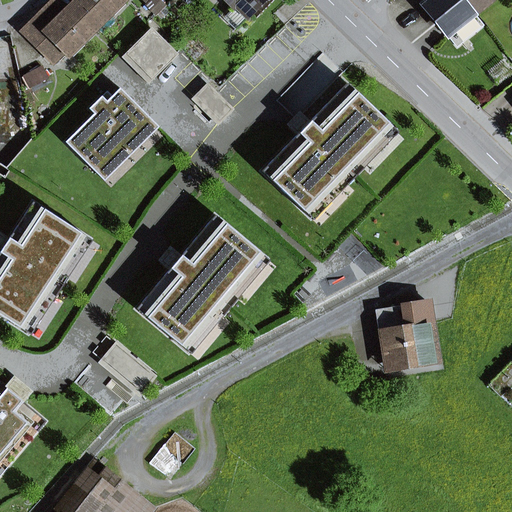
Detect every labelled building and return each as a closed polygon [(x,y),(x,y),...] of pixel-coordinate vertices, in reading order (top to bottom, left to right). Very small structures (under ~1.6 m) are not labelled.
[(49,5),(54,11),(59,5),(54,0),(49,5)] [(123,0),(78,0),(74,5),(96,27),(123,0)] [(235,6),(248,18),(265,0),(223,0),(233,9),(235,6)] [(477,30),(468,19),(475,13),(464,0),(428,0),(423,4),(457,46),(477,30)] [(464,0),(475,13),(490,0),(464,0)] [(65,52),(68,55),(96,27),(74,5),(66,12),(59,5),(54,11),(49,5),(22,32),(53,64),(65,52)] [(223,19),(236,30),(248,18),(235,6),(233,9),(223,19)] [(157,23),(126,54),(154,81),(184,50),(157,23)] [(30,87),(48,78),(42,67),(24,76),(30,87)] [(303,128),(262,171),(294,203),(299,207),(302,204),(313,205),(340,178),(347,184),(356,175),(362,168),(355,162),(383,134),(380,123),(384,120),(346,84),(313,118),(303,128)] [(207,85),(195,97),(215,117),(220,122),(232,110),(207,85)] [(94,114),(65,142),(95,172),(106,162),(110,166),(143,133),(139,129),(149,118),(120,88),(106,102),(101,97),(89,109),(94,114)] [(4,247),(0,252),(0,315),(15,325),(17,321),(28,321),(47,292),(55,297),(67,279),(59,273),(77,245),(74,234),(76,231),(32,202),(4,247)] [(176,262),(136,309),(176,342),(179,339),(190,340),(215,310),(222,316),(237,299),(229,293),(254,263),(251,252),(254,249),(215,216),(176,262)] [(388,350),(391,369),(438,362),(428,303),(376,311),(382,351),(388,350)] [(116,344),(101,361),(140,394),(155,377),(116,344)] [(385,370),(391,369),(388,350),(382,351),(385,370)] [(501,397),(511,385),(511,362),(489,386),(501,397)] [(0,384),(0,475),(45,422),(12,394),(0,384)] [(133,511),(143,500),(95,462),(55,511),(133,511)] [(133,511),(150,511),(154,508),(143,500),(133,511)]
